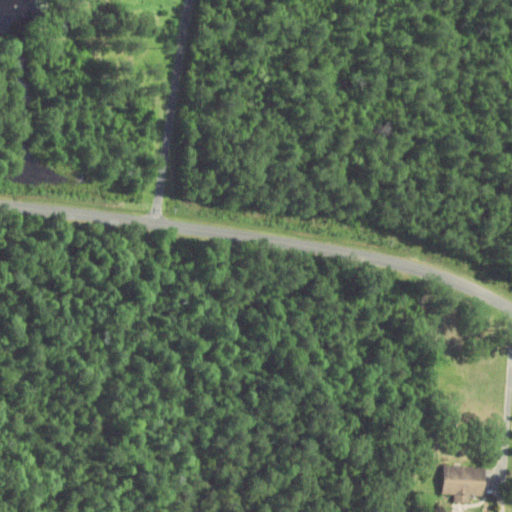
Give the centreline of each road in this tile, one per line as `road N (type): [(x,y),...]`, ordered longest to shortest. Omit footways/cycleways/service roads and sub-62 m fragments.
road 1 (residential): [(511,307),(326,246),(0,201)]
road 2 (residential): [(180,36),(157,224)]
